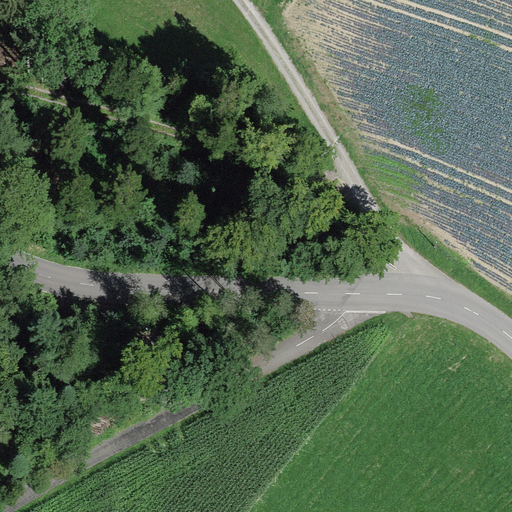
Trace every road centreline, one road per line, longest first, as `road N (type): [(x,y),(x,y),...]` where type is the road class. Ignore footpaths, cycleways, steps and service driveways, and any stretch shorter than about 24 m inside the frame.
road 1 (residential): [(420,292),(351,309),(0,510)]
road 2 (residential): [(0,259),(67,283),(420,292)]
road 3 (track): [(332,174),(243,121),(0,97)]
road 4 (residential): [(238,0),(296,86),(332,174),(420,292)]
